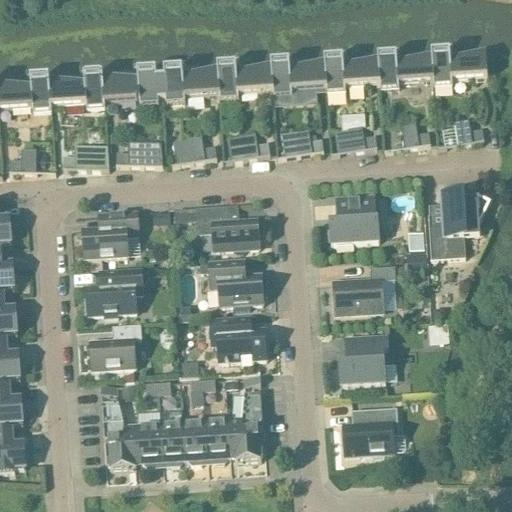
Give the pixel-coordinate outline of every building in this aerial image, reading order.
[(453,89),(452,85),(488,83),(487,65),(486,57),(451,65),(434,66),(433,61),(432,61),(434,87),(434,91),(453,89)] [(399,89),(434,87),(432,61),(431,61),(397,68),(380,69),(380,65),(378,65),(380,90),(380,94),(399,93),(399,89)] [(380,90),(378,65),(343,72),(326,73),(326,68),(325,68),(327,94),(327,98),(346,97),(345,92),(380,90)] [(292,96),(327,94),(325,68),(290,75),(273,77),(273,72),(271,72),(273,97),(273,101),(292,100),(292,96)] [(273,97),(271,72),(236,79),(219,80),(219,75),(218,75),(219,101),(220,101),(220,105),(239,104),(238,100),(273,97)] [(185,103),(219,101),(218,75),(183,83),(161,84),(162,105),(166,104),(166,109),(185,107),(185,103)] [(105,113),(105,108),(103,83),(101,83),(102,88),(84,89),(49,87),(51,112),(86,110),(86,114),(105,113)] [(162,105),(161,84),(138,86),(103,83),(105,108),(139,106),(140,110),(158,109),(158,105),(162,105)] [(51,116),(51,112),(49,87),(48,87),(48,92),(31,93),(0,90),(0,115),(32,113),(33,117),(51,116)] [(458,152),(484,148),(482,134),(471,136),(469,126),(455,128),(458,152)] [(405,155),(431,151),(429,138),(417,139),(416,129),(401,131),(405,155)] [(351,159),(377,155),(375,141),(364,143),(362,133),(348,135),(351,159)] [(281,140),(284,164),(324,158),(322,145),(310,147),(309,136),(281,140)] [(231,168),(270,162),(268,148),(257,150),(255,140),(227,144),(231,168)] [(177,171),(217,165),(215,152),(203,154),(202,143),(174,148),(177,171)] [(116,172),(163,173),(161,149),(128,148),(128,159),(116,158),(116,172)] [(63,175),(109,177),(108,153),(75,152),(75,162),(63,162),(63,175)] [(10,165),(9,179),(36,180),(36,155),(21,155),(21,166),(10,165)] [(479,231),(491,207),(477,201),(472,198),(466,199),(461,202),(445,203),(447,231),(431,232),(430,222),(429,222),(431,266),(465,264),(464,243),(480,242),(479,231)] [(330,230),(331,251),(379,248),(378,227),(376,227),(374,203),(336,206),(338,229),(330,230)] [(247,257),(248,255),(260,254),(259,243),(261,242),(263,240),(263,236),(262,232),(260,229),(258,229),(258,226),(226,228),(225,212),(197,214),(199,241),(213,240),(214,257),(231,256),(233,258),(236,260),(239,260),(241,260),(244,259),(247,257)] [(127,243),(139,242),(138,218),(99,221),(100,235),(83,236),(85,266),(129,263),(127,243)] [(0,249),(11,249),(10,223),(0,223),(0,249)] [(424,256),(423,240),(409,241),(410,257),(424,256)] [(0,295),(14,294),(13,268),(2,269),(1,255),(0,255),(0,295)] [(410,261),(411,275),(425,274),(424,260),(410,261)] [(263,310),(263,305),(268,305),(266,286),(262,286),(261,282),(236,283),(235,268),(209,269),(211,295),(219,294),(220,313),(263,310)] [(334,288),(336,321),(383,318),(381,286),(396,285),(395,272),(370,274),(371,286),(362,286),(353,286),(353,287),(334,288)] [(87,293),(88,322),(105,321),(105,324),(118,323),(118,320),(137,319),(136,301),(143,300),(142,276),(100,278),(101,293),(87,293)] [(0,340),(17,339),(16,313),(5,313),(4,300),(0,300),(0,340)] [(177,328),(189,327),(188,314),(177,315),(177,328)] [(210,326),(212,352),(218,351),(219,369),(241,368),(241,372),(254,371),(254,367),(267,366),(265,336),(252,336),(251,323),(210,326)] [(134,346),(142,345),(141,330),(112,332),(113,346),(90,347),(92,377),(136,375),(134,346)] [(431,349),(447,348),(446,331),(430,332),(431,349)] [(354,363),(356,370),(341,371),(340,369),(339,369),(341,392),(385,390),(385,388),(381,388),(380,370),(384,370),(384,369),(383,356),(388,355),(387,343),(346,345),(347,365),(348,364),(354,363)] [(0,385),(20,384),(19,366),(19,358),(8,359),(7,346),(0,346),(0,385)] [(261,383),(245,384),(245,392),(261,391),(261,383)] [(215,386),(203,387),(204,396),(216,396),(215,386)] [(192,397),(204,396),(203,387),(191,388),(192,397)] [(170,389),(159,390),(159,399),(171,399),(170,389)] [(147,400),(159,399),(159,390),(146,391),(147,400)] [(0,430),(23,429),(22,411),(22,403),(11,404),(10,391),(0,391),(0,430)] [(101,394),(101,401),(117,400),(117,393),(101,394)] [(242,424),(228,425),(231,469),(262,466),(260,435),(264,435),(262,398),(244,399),(242,424)] [(142,475),(139,431),(125,432),(119,408),(102,409),(104,445),(109,445),(111,477),(142,475)] [(392,440),(398,440),(396,414),(352,417),(354,442),(344,442),(345,463),(393,460),(392,440)] [(231,469),(228,425),(206,426),(209,470),(231,469)] [(186,471),(209,470),(206,426),(183,428),(186,471)] [(186,471),(183,428),(161,429),(164,473),(186,471)] [(142,475),(164,473),(161,429),(139,431),(142,475)] [(0,478),(15,478),(15,475),(26,474),(25,448),(14,449),(13,435),(0,436),(0,478)]
